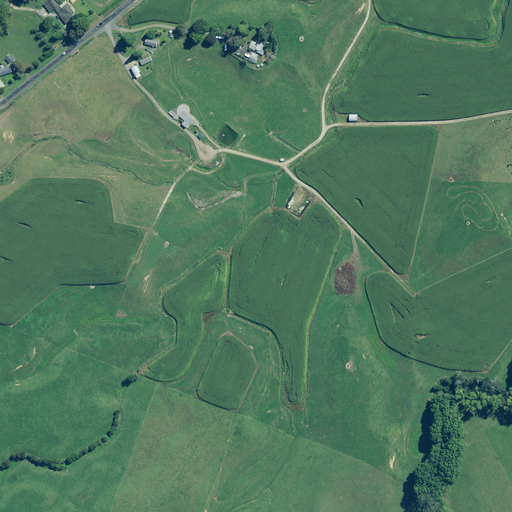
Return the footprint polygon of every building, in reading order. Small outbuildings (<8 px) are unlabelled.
[(54,9),(59,5),(54,0),(53,1),(52,0),(49,0),(51,2),(45,7),(50,13),(54,9)] [(59,5),(54,9),(66,24),(69,21),(70,22),(73,20),(73,19),(75,17),(73,14),(74,13),(65,2),(59,6),(59,5)] [(154,39),(146,37),(144,44),(158,47),(159,45),(160,41),(154,39)] [(263,50),(266,45),(258,41),(257,43),(252,40),(248,47),(256,52),(255,54),(253,53),(250,58),(252,59),(250,61),(255,63),(258,58),(257,57),(258,55),(256,54),(257,53),(259,54),(259,53),(263,56),(265,53),(263,52),(264,51),(263,50)] [(15,59),(10,54),(5,58),(9,63),(15,59)] [(152,61),(150,56),(140,61),(142,66),(152,61)] [(142,76),(137,66),(131,69),(134,76),(136,75),(137,78),(142,76)] [(12,72),(10,67),(0,70),(0,75),(0,76),(12,72)] [(193,120),(183,112),(180,117),(185,121),(182,124),(186,128),(193,120)]
